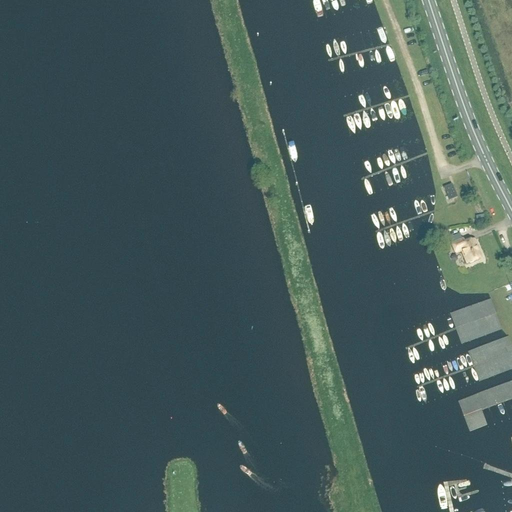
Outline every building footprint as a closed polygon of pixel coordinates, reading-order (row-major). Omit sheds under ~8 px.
[(443,190),(448,203),(457,200),(451,187),(443,190)] [(462,240),(451,245),(455,255),(461,252),(467,266),(480,260),(475,249),(477,249),(474,241),(464,245),(462,240)] [(461,347),(501,332),(502,332),(491,301),(450,316),(461,347)] [(511,348),(508,339),(507,339),(468,354),(479,384),(511,371),(511,348)] [(487,426),(481,413),(511,401),(511,383),(458,404),(469,432),(487,426)]
